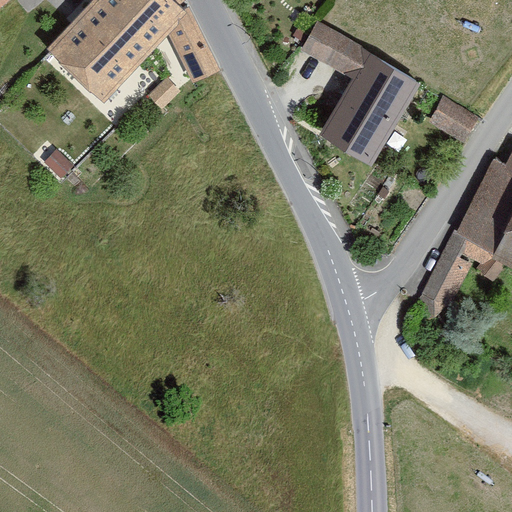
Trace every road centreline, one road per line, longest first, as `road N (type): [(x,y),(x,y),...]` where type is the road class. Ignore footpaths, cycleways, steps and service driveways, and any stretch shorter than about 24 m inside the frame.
road 1 (tertiary): [(207,0),(320,232),(347,306)]
road 2 (residential): [(347,306),(380,290),(405,264),(511,103)]
road 3 (tertiary): [(347,306),(362,367),(372,511)]
